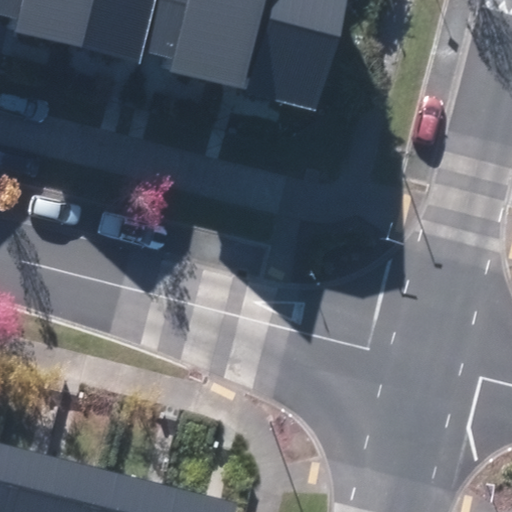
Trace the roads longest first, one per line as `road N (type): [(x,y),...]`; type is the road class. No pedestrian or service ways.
road 1 (residential): [(0,255),(420,366)]
road 2 (residential): [(511,11),(420,366)]
road 3 (residential): [(385,511),(420,366)]
